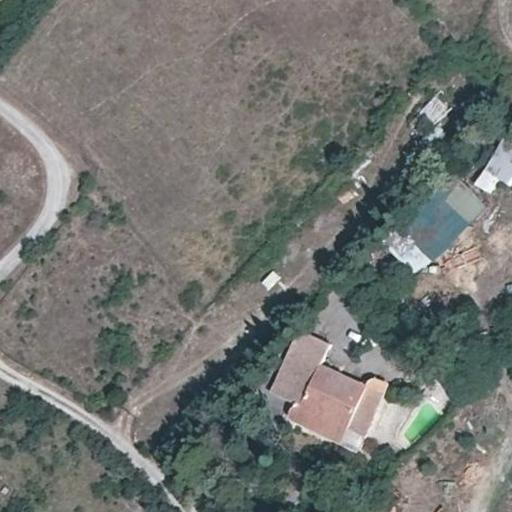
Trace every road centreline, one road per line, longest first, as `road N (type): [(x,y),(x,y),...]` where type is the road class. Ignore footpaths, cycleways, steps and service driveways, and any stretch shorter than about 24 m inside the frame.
road 1 (track): [(188,511),(98,426),(0,368)]
road 2 (track): [(0,278),(74,187),(61,155),(0,109)]
